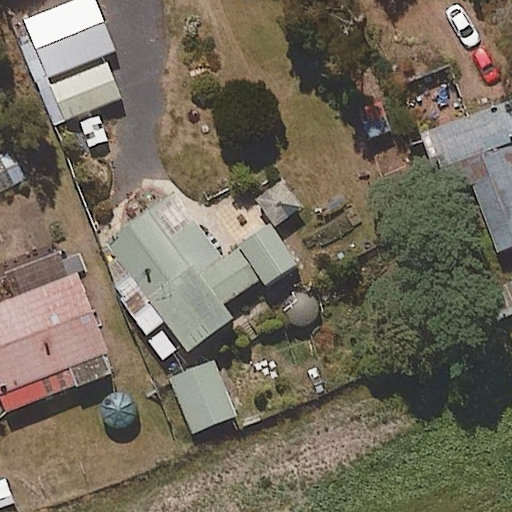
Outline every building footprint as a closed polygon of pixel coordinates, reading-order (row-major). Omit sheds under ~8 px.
[(110,47),(93,0),(65,0),(17,17),(52,118),(117,95),(102,50),(110,47)] [(511,96),(424,129),(446,188),(471,179),(497,248),(511,242),(511,96)] [(282,175),(255,194),(277,224),(304,204),(282,175)] [(215,255),(172,191),(90,246),(144,328),(164,358),(232,313),(227,305),(295,260),(268,219),(215,255)] [(110,366),(74,270),(0,297),(0,392),(5,406),(110,366)] [(236,408),(212,356),(169,376),(193,428),(236,408)]
